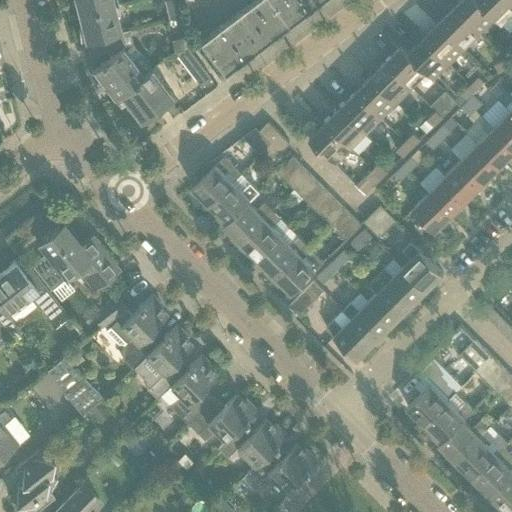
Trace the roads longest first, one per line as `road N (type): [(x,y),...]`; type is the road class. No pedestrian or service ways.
road 1 (residential): [(117,199),(377,0)]
road 2 (tertiary): [(337,417),(117,199)]
road 3 (residential): [(337,417),(453,299)]
road 4 (tertiary): [(63,131),(21,0)]
road 5 (tertiary): [(431,511),(337,417)]
